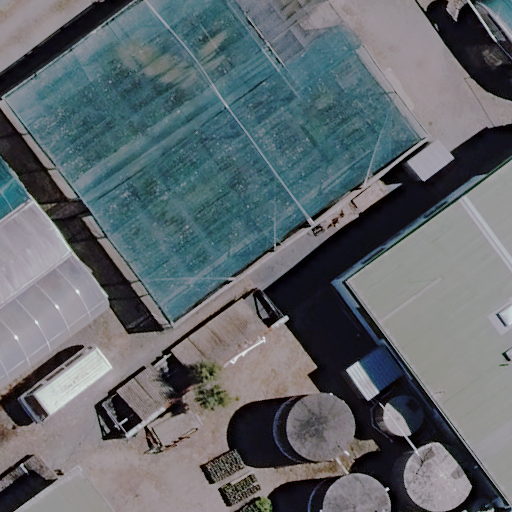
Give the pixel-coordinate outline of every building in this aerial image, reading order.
[(312,0),(130,0),(0,107),(0,136),(169,343),(423,135),(312,0)] [(0,0),(0,32),(44,0),(0,0)] [(511,58),(511,0),(483,0),(474,6),(511,58)] [(511,511),(511,152),(326,279),(485,511),(511,511)] [(0,405),(107,326),(0,180),(0,405)] [(101,511),(76,477),(27,511),(101,511)]
